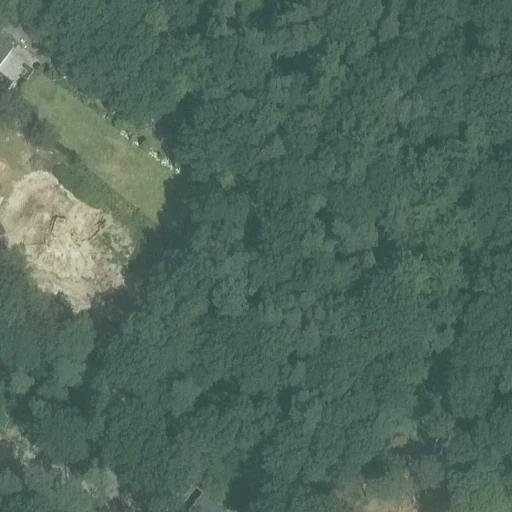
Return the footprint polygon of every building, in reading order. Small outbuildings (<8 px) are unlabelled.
[(0,23),(0,97),(3,99),(12,87),(0,77),(0,67),(13,51),(0,41),(0,32),(4,27),(0,23)] [(67,62),(82,43),(73,37),(59,56),(67,62)] [(86,88),(109,106),(125,118),(139,100),(100,70),(86,88)] [(36,144),(29,152),(53,175),(61,167),(36,144)] [(197,511),(216,511),(205,503),(197,511)]
